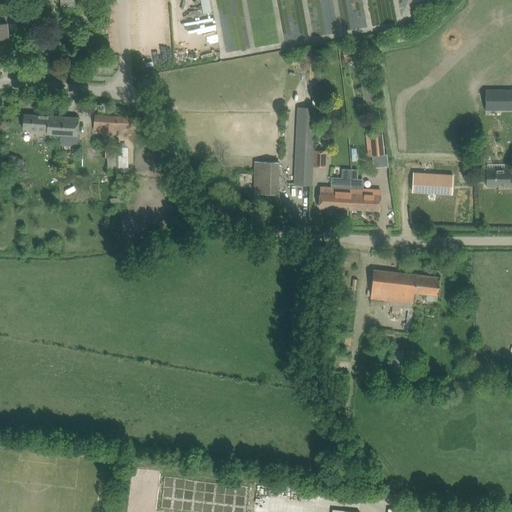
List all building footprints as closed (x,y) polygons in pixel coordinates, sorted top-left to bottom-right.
[(74,0),(60,0),(61,9),(75,8),(74,0)] [(359,20),(362,27),(368,25),(365,17),(359,20)] [(0,23),(0,38),(9,38),(7,23),(0,23)] [(10,23),(11,38),(18,38),(17,23),(10,23)] [(360,45),(343,48),(344,57),(355,55),(362,54),(360,45)] [(485,111),(487,111),(511,110),(511,89),(485,89),(485,111)] [(295,176),(295,184),(313,184),(313,176),(315,115),(315,107),(297,107),(297,115),(295,176)] [(23,114),(23,124),(23,129),(46,130),(46,134),(50,134),(60,135),(78,136),(79,118),(23,114)] [(102,133),(105,134),(115,135),(116,129),(121,129),(121,128),(136,129),(137,118),(95,114),(94,129),(102,129),(102,133)] [(382,134),(370,135),(372,155),(384,154),(382,134)] [(105,145),(105,158),(107,158),(108,175),(118,175),(118,173),(128,173),(128,148),(119,148),(119,145),(105,145)] [(326,167),(327,151),(314,151),(314,167),(326,167)] [(254,193),(278,194),(279,162),(255,161),(254,193)] [(354,178),(354,168),(344,168),(343,178),(354,178)] [(509,187),(511,187),(511,173),(510,173),(510,168),(486,168),(486,185),(509,186),(509,187)] [(413,176),(412,191),(428,192),(436,193),(452,194),(453,179),(453,174),(445,174),(437,173),(429,173),(421,172),(413,172),(413,176)] [(320,187),(319,207),(351,209),(368,210),(381,211),(381,195),(382,190),(372,190),(351,189),(320,187)] [(370,298),(413,303),(414,303),(415,292),(438,295),(440,277),(373,270),(370,298)] [(362,370),(361,377),(376,378),(376,371),(362,370)]
